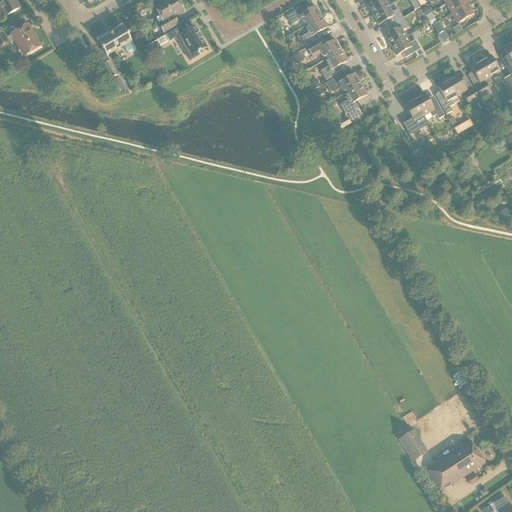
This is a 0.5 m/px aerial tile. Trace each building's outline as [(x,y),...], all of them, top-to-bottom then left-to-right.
[(0,0),(0,5),(6,16),(19,9),(14,0),(0,0)] [(164,0),(153,6),(159,17),(156,19),(159,23),(157,24),(163,34),(178,25),(175,18),(185,13),(177,0),(164,0)] [(370,0),(372,2),(367,5),(373,15),(388,6),(385,0),(370,0)] [(468,4),(465,0),(452,0),(446,4),(452,14),(468,4)] [(474,14),(468,4),(452,14),(457,24),(474,14)] [(305,27),(321,17),(315,6),(301,14),(298,9),(286,16),(292,26),(301,20),(305,27)] [(392,13),(388,6),(373,15),(379,25),(384,22),(387,28),(403,18),(398,9),(392,13)] [(421,11),(425,17),(430,13),(432,12),(428,7),(421,11)] [(425,17),(431,26),(436,23),(431,14),(425,17)] [(321,17),(305,27),(309,33),(301,38),(306,47),(317,41),(314,36),(328,28),(321,17)] [(444,17),(438,19),(443,29),(448,27),(444,17)] [(403,18),(387,28),(390,33),(385,36),(391,46),(406,37),(402,31),(408,27),(403,18)] [(278,20),(276,21),(272,23),(276,30),(282,27),(278,20)] [(0,49),(14,41),(23,57),(42,46),(28,23),(10,34),(10,36),(7,38),(3,32),(0,33),(0,49)] [(438,35),(443,32),(438,23),(433,26),(438,35)] [(176,38),(190,61),(198,56),(197,54),(200,52),(199,52),(206,48),(201,40),(201,39),(199,35),(198,34),(193,27),(192,28),(181,34),(178,28),(166,36),(170,42),(176,38)] [(136,49),(132,42),(123,28),(98,43),(107,57),(123,47),(127,54),(130,54),(135,51),(136,49)] [(410,43),(406,37),(391,46),(397,56),(401,53),(404,58),(413,54),(415,58),(421,54),(419,50),(420,49),(415,40),(410,43)] [(245,50),(249,48),(245,38),(241,40),(245,50)] [(323,40),(318,43),(308,49),(313,59),(321,54),(325,60),(341,51),(335,40),(326,45),(323,40)] [(157,41),(148,46),(152,53),(161,48),(157,41)] [(511,42),(503,48),(507,57),(502,60),(511,77),(511,76),(511,42)] [(341,51),(325,60),(328,67),(321,71),(326,81),(336,75),(333,70),(347,61),(341,51)] [(304,61),(300,53),(294,57),(298,64),(304,61)] [(480,61),(490,78),(500,73),(490,55),(480,61)] [(492,82),(490,78),(480,61),(470,67),(477,80),(472,83),(481,98),(491,93),(486,85),(492,82)] [(110,80),(118,75),(110,62),(102,66),(110,80)] [(338,77),(325,84),(331,93),(340,88),(344,94),(361,85),(354,74),(340,82),(338,77)] [(457,74),(447,80),(457,98),(462,94),(469,105),(479,99),(470,84),(464,87),(457,74)] [(511,94),(511,93),(511,79),(510,76),(503,80),(511,94)] [(108,86),(110,89),(114,97),(126,90),(120,79),(108,86)] [(320,85),(317,79),(309,83),(313,89),(320,85)] [(447,80),(437,86),(444,99),(438,102),(446,115),(452,111),(450,107),(454,105),(451,101),(457,98),(447,80)] [(348,101),(340,105),(346,115),(348,113),(352,121),(360,116),(356,109),(353,103),(367,95),(361,85),(344,94),(348,101)] [(323,95),(319,87),(314,90),(318,98),(323,95)] [(424,94),(414,99),(424,117),(429,114),(432,118),(436,115),(438,120),(444,116),(437,103),(431,106),(427,98),(424,94)] [(411,118),(402,124),(409,136),(410,135),(427,124),(428,125),(429,125),(424,117),(414,99),(404,105),(411,118)] [(497,112),(494,107),(487,111),(490,116),(497,112)] [(351,124),(347,117),(336,123),(340,130),(351,124)] [(469,121),(454,129),(457,135),(472,126),(469,121)] [(398,440),(412,462),(427,452),(413,431),(398,440)] [(425,471),(439,492),(485,462),(471,441),(425,471)] [(482,497),(489,493),(484,486),(478,491),(482,497)] [(511,511),(511,506),(510,508),(503,497),(492,505),(496,511),(511,511)]
